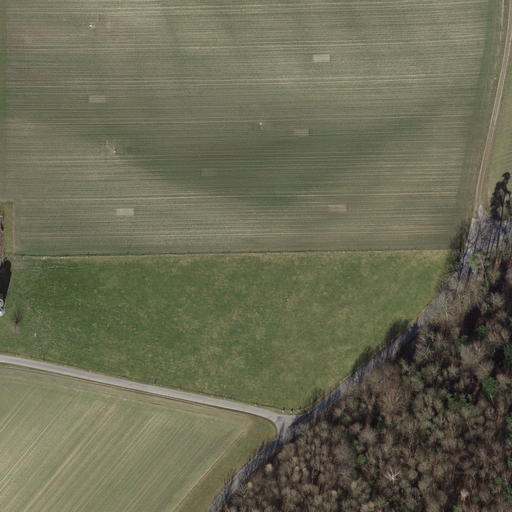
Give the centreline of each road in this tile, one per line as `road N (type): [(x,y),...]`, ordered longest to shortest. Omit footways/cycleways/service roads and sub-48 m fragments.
road 1 (unclassified): [(215,511),(256,464),(428,320),(476,248),(511,222)]
road 2 (track): [(299,426),(0,359)]
road 3 (track): [(511,44),(480,197),(489,235)]
